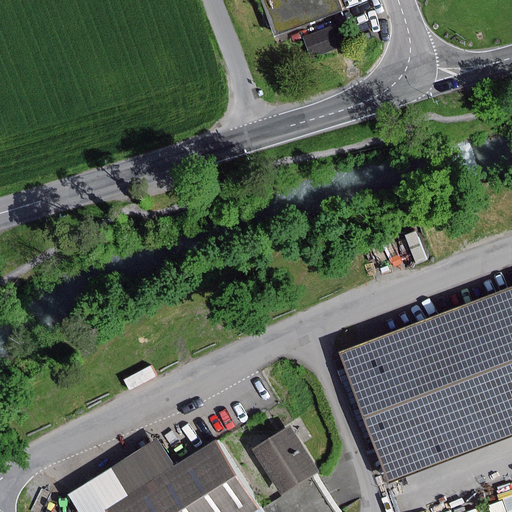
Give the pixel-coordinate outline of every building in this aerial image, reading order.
[(336,0),(264,0),(276,33),(340,9),(336,0)] [(352,40),(345,23),(308,37),(314,54),(352,40)] [(395,474),(511,430),(511,288),(349,348),(395,474)] [(342,511),(317,472),(288,427),(254,448),(284,495),(267,506),(270,511),(342,511)] [(177,464),(162,440),(73,495),(86,511),(104,511),(110,509),(112,511),(270,511),(267,506),(222,440),(177,464)]
